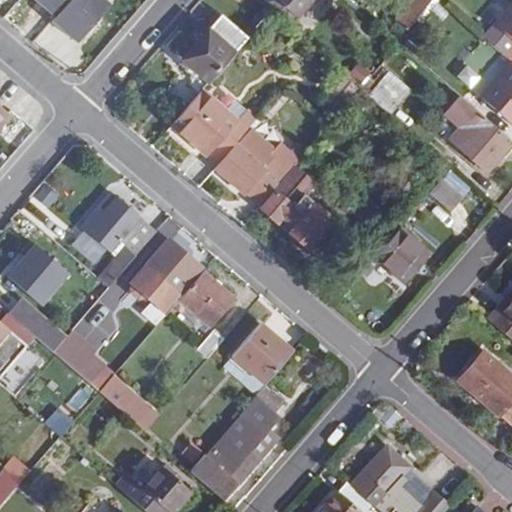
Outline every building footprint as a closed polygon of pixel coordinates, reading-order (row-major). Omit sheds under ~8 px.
[(36,0),(57,17),(71,0),(36,0)] [(80,43),(112,6),(104,0),(71,0),(57,17),(54,21),(80,43)] [(276,0),(301,21),(318,0),(276,0)] [(408,28),(433,0),(416,0),(398,21),(408,28)] [(511,7),(486,38),(511,61),(511,7)] [(183,59),(210,83),(235,54),(248,39),(221,14),(183,59)] [(511,63),(484,97),(511,121),(511,63)] [(414,92),(391,74),(371,97),(393,117),(414,92)] [(347,77),(325,101),(341,114),(362,90),(347,77)] [(236,123),(226,114),(202,93),(172,126),(217,165),(255,122),(245,112),(236,123)] [(457,146),(477,124),(470,118),(477,110),(463,97),(446,117),(460,129),(450,140),(457,146)] [(226,114),(236,123),(245,112),(235,103),(226,114)] [(0,126),(10,115),(0,106),(0,126)] [(511,143),(511,140),(477,110),(470,118),(477,124),(457,146),(486,173),(511,143)] [(245,195),(266,170),(273,161),(269,157),(275,150),(253,131),(217,170),(245,195)] [(270,173),(282,183),(301,160),(282,142),(275,150),(269,157),(273,161),(277,164),(270,173)] [(277,164),(273,161),(245,195),(260,208),(282,183),(270,173),(277,164)] [(409,206),(428,184),(405,162),(385,186),(409,206)] [(318,206),(313,211),(300,199),(314,184),(297,169),(262,209),(278,224),(284,216),(296,226),(290,234),(305,247),(330,218),(318,206)] [(450,212),(463,197),(443,180),(430,195),(450,212)] [(98,207),(101,210),(85,228),(114,253),(123,245),(128,249),(101,281),(110,290),(160,232),(114,193),(112,191),(98,207)] [(98,207),(81,225),(85,228),(101,210),(98,207)] [(284,216),(278,224),(290,234),(296,226),(284,216)] [(328,235),(338,224),(330,218),(305,247),(308,250),(324,232),(328,235)] [(404,285),(429,256),(400,230),(374,258),(404,285)] [(200,267),(169,240),(133,282),(164,309),(200,267)] [(7,278),(41,307),(69,275),(32,243),(21,255),(25,258),(7,278)] [(235,299),(204,273),(180,301),(211,327),(235,299)] [(54,354),(66,340),(21,300),(9,315),(54,354)] [(504,300),(486,319),(511,342),(511,300),(509,304),(504,300)] [(236,358),(265,385),(295,351),(262,322),(233,356),(236,358)] [(0,324),(0,343),(9,333),(0,324)] [(198,349),(209,358),(225,339),(214,330),(198,349)] [(66,340),(54,354),(92,386),(107,367),(94,356),(98,352),(74,332),(66,340)] [(511,376),(483,351),(458,380),(511,426),(511,376)] [(236,358),(226,369),(256,395),(265,385),(236,358)] [(112,385),(103,396),(133,422),(142,411),(112,385)] [(270,420),(286,403),(265,385),(256,395),(250,402),(270,420)] [(270,420),(250,402),(232,422),(234,425),(206,456),(204,454),(189,471),(224,501),(237,485),(239,486),(262,459),(260,458),(253,452),(270,433),(277,425),(270,420)] [(270,433),(253,452),(260,458),(277,438),(270,433)] [(407,476),(412,470),(387,449),(363,477),(353,490),(371,505),(379,511),(382,511),(394,500),(390,497),(407,476)] [(7,471),(22,484),(30,474),(16,461),(7,471)] [(141,490),(124,477),(116,487),(144,511),(173,511),(190,493),(160,468),(141,490)] [(0,509),(22,484),(7,471),(0,479),(0,509)] [(390,497),(394,500),(411,480),(407,476),(390,497)] [(364,511),(371,505),(353,490),(345,483),(319,511),(364,511)] [(418,511),(444,511),(449,507),(434,494),(418,511)]
